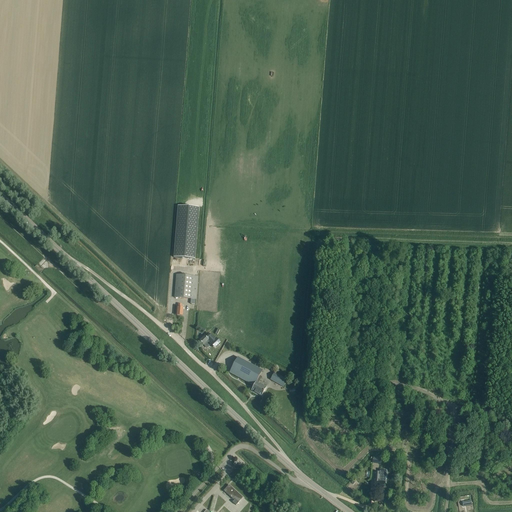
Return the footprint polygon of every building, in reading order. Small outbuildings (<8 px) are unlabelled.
[(178,206),(174,257),(195,259),(199,208),(178,206)] [(191,299),(190,304),(196,305),(198,277),(176,275),(174,298),(191,299)] [(208,337),(209,337),(213,341),(212,342),(214,343),(216,341),(216,340),(210,335),(208,337)] [(199,341),(203,345),(206,343),(209,346),(212,343),(211,343),(212,342),(213,341),(209,337),(207,339),(205,336),(199,341)] [(238,357),(229,373),(254,386),(251,391),(261,397),(266,387),(256,381),(257,380),(260,381),(262,377),(260,375),(262,371),(238,357)] [(287,380),(274,373),(270,380),(283,387),(287,380)] [(376,487),(375,490),(380,491),(381,492),(383,492),(383,491),(384,491),(385,483),(386,470),(380,470),(380,473),(375,472),(374,487),(376,487)] [(223,491),(234,500),(232,502),(236,505),(239,502),(243,498),(229,485),(223,491)]
